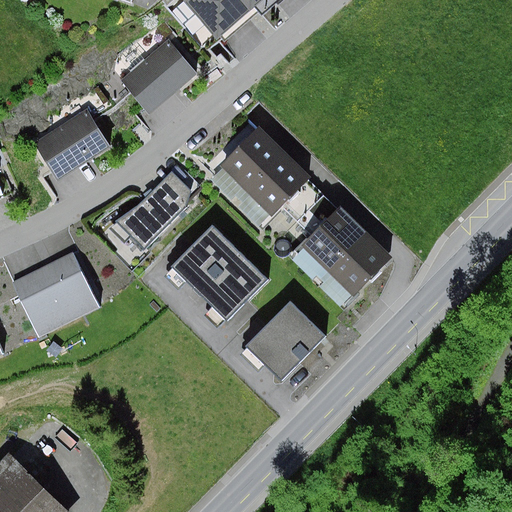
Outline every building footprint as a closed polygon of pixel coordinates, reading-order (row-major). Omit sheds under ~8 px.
[(256,8),(249,0),(183,0),(185,2),(177,8),(188,21),(195,14),(218,40),(256,8)] [(249,0),(256,8),(263,16),(277,4),(279,6),(285,0),(249,0)] [(132,72),(122,81),(152,115),(199,74),(169,39),(145,60),(133,45),(119,57),(132,72)] [(87,109),(35,143),(60,181),(112,147),(87,109)] [(236,197),(240,200),(285,151),(260,127),(221,166),(224,169),(211,181),(232,201),(236,197)] [(285,151),(240,200),(244,204),(240,209),(260,228),(272,215),(274,217),(313,178),(285,151)] [(135,209),(117,222),(146,250),(189,206),(193,191),(172,171),(135,209)] [(318,276),(321,279),(368,232),(341,206),(308,240),(306,238),(294,251),(298,255),(293,261),(313,281),(318,276)] [(270,280),(214,226),(173,267),(229,322),(270,280)] [(368,232),(321,279),(325,284),(321,288),(344,311),(395,259),(368,232)] [(102,308),(75,253),(14,284),(41,338),(102,308)] [(327,336),(292,301),(247,347),(283,381),(327,336)] [(0,511),(71,511),(10,452),(0,462),(0,511)]
